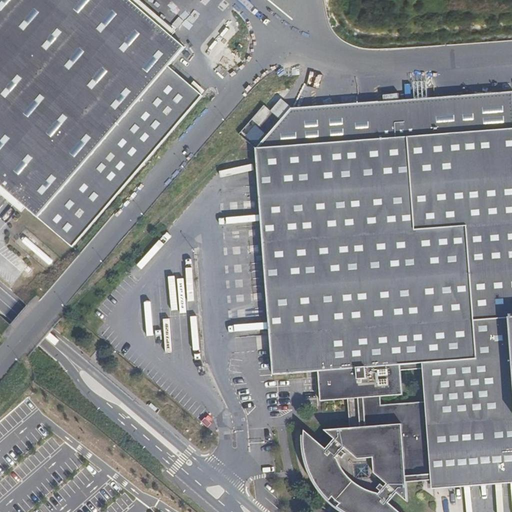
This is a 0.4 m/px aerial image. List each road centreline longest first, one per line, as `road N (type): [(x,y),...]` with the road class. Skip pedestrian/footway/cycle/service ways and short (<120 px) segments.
road 1 (unclassified): [(257,511),(60,350)]
road 2 (unclassified): [(60,350),(92,398),(225,511)]
